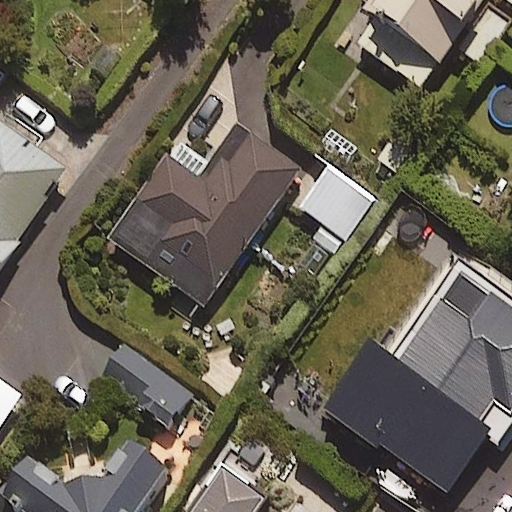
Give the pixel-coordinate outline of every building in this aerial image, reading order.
[(497,5),(491,0),(381,0),(347,42),(419,101),(497,5)] [(0,296),(75,182),(0,132),(0,296)] [(306,184),(243,138),(216,175),(186,153),(116,249),(209,317),(306,184)] [(379,207),(335,178),(308,219),(323,230),(315,241),(344,260),(379,207)] [(197,404),(130,355),(106,388),(174,436),(197,404)] [(0,437),(24,403),(0,385),(0,437)] [(153,511),(174,483),(135,456),(102,503),(73,504),(26,471),(1,507),(8,511),(153,511)] [(267,511),(271,507),(232,479),(207,511),(267,511)]
